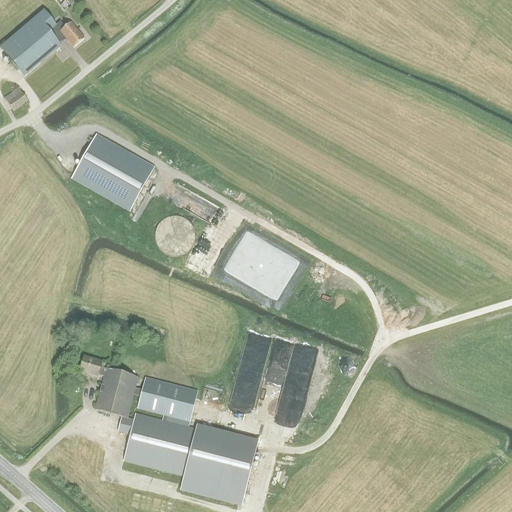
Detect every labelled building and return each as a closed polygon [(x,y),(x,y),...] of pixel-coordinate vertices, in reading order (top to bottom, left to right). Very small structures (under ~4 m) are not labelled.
[(73,0),(64,0),(70,8),(76,4),(73,0)] [(56,26),(44,11),(0,48),(19,70),(24,77),(61,46),(57,40),(49,31),(55,26),(56,26)] [(55,26),(74,48),(85,39),(71,23),(65,28),(60,22),(56,26),(55,26)] [(28,101),(22,94),(19,88),(4,98),(8,104),(13,111),(28,101)] [(130,211),(154,168),(96,136),(72,179),(130,211)] [(174,184),(167,201),(215,221),(222,205),(174,184)] [(161,250),(168,255),(176,256),(184,254),(191,249),(195,242),(195,233),(193,226),(187,219),(179,216),(171,216),(163,220),(158,226),(155,234),(156,243),(161,250)] [(199,266),(206,272),(215,273),(223,270),(228,263),(229,254),(226,246),(219,241),(211,240),(203,243),(197,250),(196,258),(199,266)] [(275,300),(291,268),(271,258),(255,290),(275,300)] [(249,336),(240,370),(263,376),(273,343),(249,336)] [(272,371),(288,374),(293,352),(288,351),(286,361),(275,359),(272,371)] [(124,462),(184,477),(181,490),(242,505),(258,443),(197,427),(196,430),(136,415),(135,421),(127,419),(138,378),(101,367),(102,362),(84,357),(80,372),(98,377),(98,375),(104,377),(95,411),(122,418),(118,432),(131,436),(124,462)] [(289,373),(287,392),(284,391),(284,397),(292,398),(295,374),(289,373)] [(198,393),(145,379),(137,409),(190,423),(198,393)]
